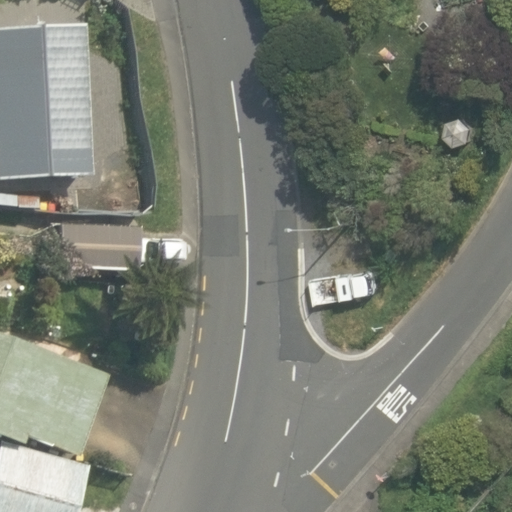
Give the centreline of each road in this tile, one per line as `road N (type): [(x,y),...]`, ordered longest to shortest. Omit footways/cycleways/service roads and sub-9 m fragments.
road 1 (residential): [(213,0),(256,248),(242,387),(210,495)]
road 2 (residential): [(511,228),(412,359),(310,468),(210,495)]
